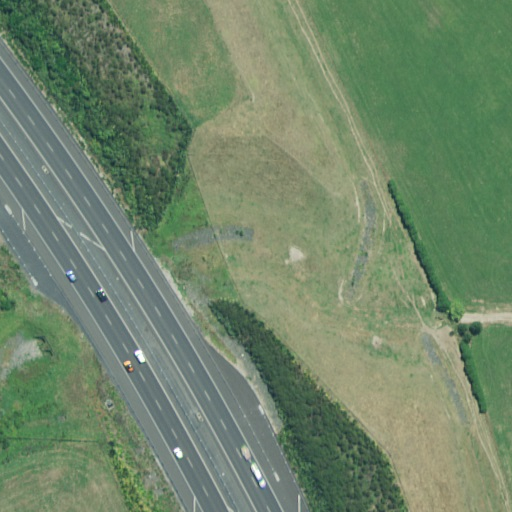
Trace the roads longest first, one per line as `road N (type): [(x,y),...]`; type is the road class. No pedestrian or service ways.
road 1 (motorway): [(0,75),(105,228),(270,511)]
road 2 (motorway): [(215,511),(108,320),(0,153)]
